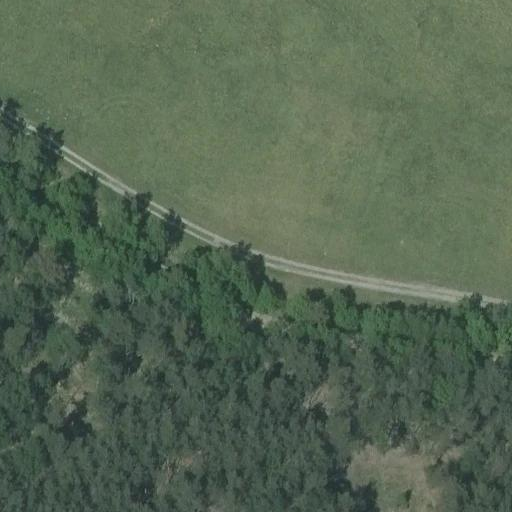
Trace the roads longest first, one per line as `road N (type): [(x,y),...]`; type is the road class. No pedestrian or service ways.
road 1 (track): [(0,115),(120,189),(256,258),(511,308)]
road 2 (track): [(0,195),(216,313),(335,345),(511,365)]
